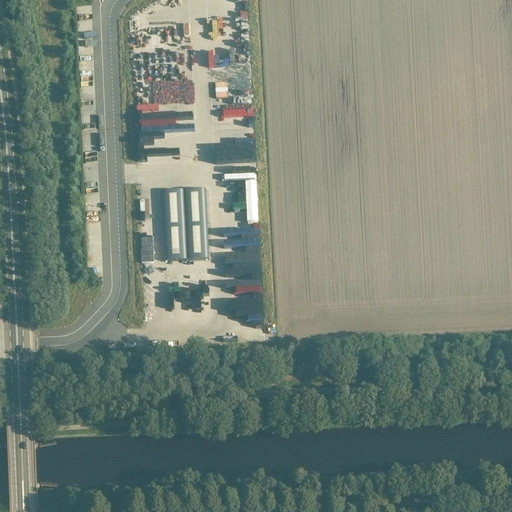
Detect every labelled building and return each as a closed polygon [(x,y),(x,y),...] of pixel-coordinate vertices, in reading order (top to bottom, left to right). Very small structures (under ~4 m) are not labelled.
[(138,97),(137,162),(160,162),(161,152),(142,152),(142,146),(160,146),(160,139),(168,139),(168,126),(193,127),(193,79),(170,79),(136,79),(136,97),(138,97)] [(230,152),(254,151),(254,140),(230,141),(230,152)] [(256,183),(246,184),(248,224),(258,223),(256,183)] [(206,191),(163,193),(166,263),(209,261),(206,191)] [(86,241),(102,241),(103,234),(94,234),(94,229),(87,229),(86,241)] [(153,239),(141,239),(142,263),(154,263),(153,239)] [(204,303),(204,309),(208,310),(209,298),(197,296),(196,302),(204,303)]
